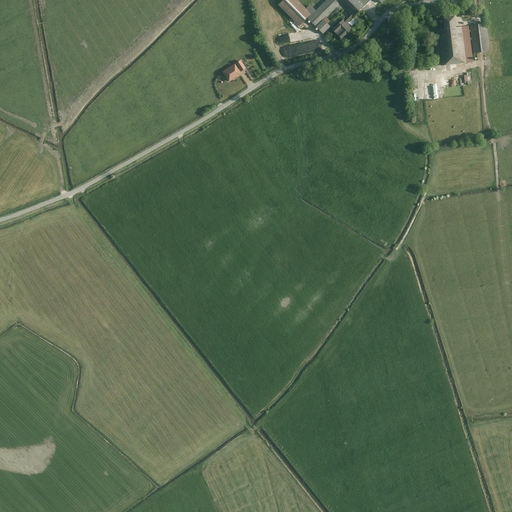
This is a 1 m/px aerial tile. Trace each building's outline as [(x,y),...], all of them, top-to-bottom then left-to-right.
[(305,9),(295,0),(283,0),(278,6),(298,27),(307,18),(310,15),(305,9)] [(336,2),(334,0),(326,0),(315,11),(310,15),(307,18),(316,28),(323,20),(326,18),(340,5),(336,2)] [(353,19),(371,1),(370,0),(338,0),(336,2),(340,5),(349,15),(353,19)] [(315,11),(310,5),(305,9),(310,15),(315,11)] [(345,19),(344,20),(333,30),(342,39),(352,29),(347,24),(353,19),(349,15),(345,19)] [(456,27),(455,16),(443,18),(444,28),(456,27)] [(323,35),(330,27),(327,24),(323,20),(316,28),(323,35)] [(490,52),(487,24),(470,26),(473,54),(490,52)] [(473,63),(469,25),(456,27),(444,28),(440,29),(441,35),(438,36),(442,67),(473,63)] [(282,42),(306,40),(305,33),(281,35),(282,42)] [(396,39),(379,39),(380,50),(396,50),(396,39)] [(241,74),(235,64),(222,72),(228,81),(241,74)]
